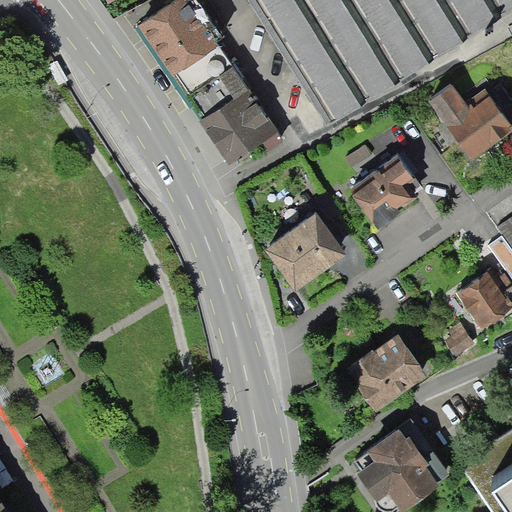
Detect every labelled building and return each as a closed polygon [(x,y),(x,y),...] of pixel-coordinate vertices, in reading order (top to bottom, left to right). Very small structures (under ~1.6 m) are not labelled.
[(176,0),(138,25),(173,76),(176,74),(218,45),(216,42),(223,37),(198,0),(176,0)] [(511,10),(511,0),(247,0),(327,125),(511,10)] [(234,66),(218,45),(176,74),(191,94),(219,76),(234,66)] [(199,121),(229,165),(263,142),(268,151),(284,141),(249,88),(234,66),(219,76),(234,98),(199,121)] [(465,102),(451,83),(428,99),(472,160),(511,131),(511,126),(490,96),(474,107),(471,103),(468,105),(465,102)] [(485,88),(465,102),(468,105),(471,103),(474,107),(490,96),(485,88)] [(371,155),(365,145),(345,157),(351,168),(371,155)] [(397,155),(350,189),(354,194),(352,195),(377,230),(401,213),(397,208),(411,198),(403,186),(414,178),(397,155)] [(340,211),(326,190),(314,198),(329,219),(340,211)] [(316,212),(264,250),(295,292),(347,255),(316,212)] [(511,215),(497,226),(511,246),(511,215)] [(511,249),(502,235),(488,245),(511,278),(511,249)] [(500,276),(493,267),(456,293),(482,330),(511,309),(511,281),(506,273),(500,276)] [(475,342),(461,322),(441,336),(456,357),(475,342)] [(428,376),(398,335),(375,352),(374,350),(346,370),(377,413),(428,376)] [(449,475),(410,421),(367,451),(368,453),(374,461),(362,470),(357,474),(376,500),(378,503),(389,495),(398,507),(401,511),(403,511),(440,486),(438,483),(449,475)] [(511,511),(511,426),(458,462),(492,511),(511,511)] [(374,461),(368,453),(356,462),(362,470),(374,461)] [(392,511),(398,507),(389,495),(378,503),(376,500),(376,504),(377,507),(380,509),(383,511),(386,511),(389,511),(392,511)] [(0,511),(8,511),(0,498),(0,511)]
